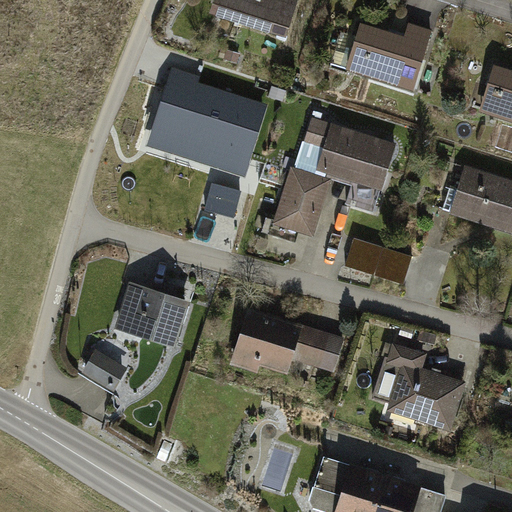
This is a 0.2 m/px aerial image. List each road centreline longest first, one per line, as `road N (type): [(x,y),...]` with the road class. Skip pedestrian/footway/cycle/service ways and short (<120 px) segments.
road 1 (residential): [(511,336),(83,221)]
road 2 (residential): [(168,0),(83,221)]
road 3 (residential): [(83,221),(29,424)]
road 4 (primary): [(29,424),(175,511)]
